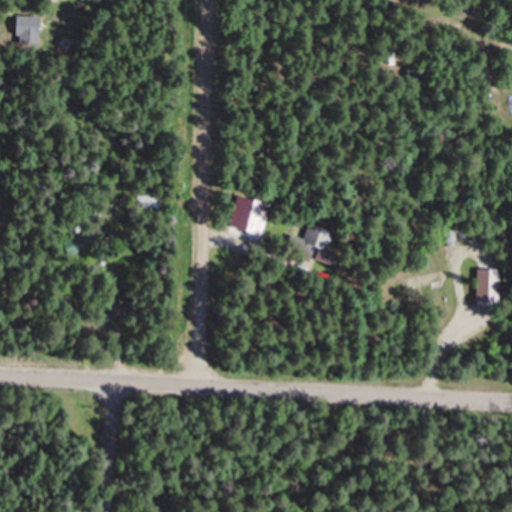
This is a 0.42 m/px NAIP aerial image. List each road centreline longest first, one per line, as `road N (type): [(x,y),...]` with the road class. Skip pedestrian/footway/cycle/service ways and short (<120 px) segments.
road 1 (tertiary): [(511,392),(0,368)]
road 2 (residential): [(201,380),(210,0)]
road 3 (residential): [(104,511),(123,375)]
